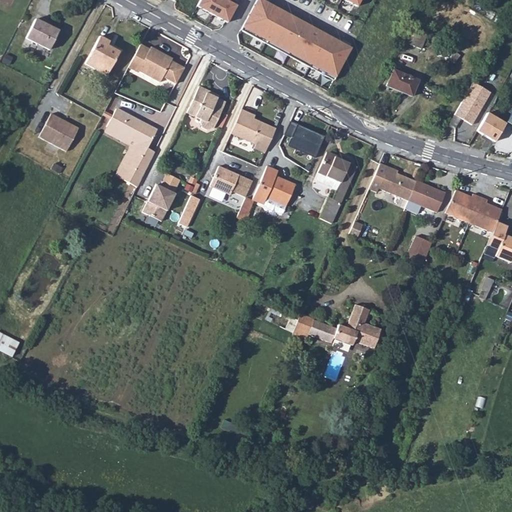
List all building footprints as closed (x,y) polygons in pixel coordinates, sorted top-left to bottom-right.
[(238,5),(227,0),(199,0),(196,7),(228,24),(238,5)] [(350,46),(261,0),(255,0),(240,29),(334,78),(350,46)] [(35,19),(25,39),(49,50),(59,31),(35,19)] [(428,32),(414,27),(408,44),(421,49),(428,32)] [(99,37),(84,64),(106,76),(118,52),(107,46),(109,42),(99,37)] [(140,44),(128,68),(137,73),(138,71),(159,83),(162,77),(175,84),(184,68),(178,65),(171,61),(172,59),(150,47),(149,49),(140,44)] [(393,70),(386,86),(411,97),(418,81),(393,70)] [(490,93),(473,83),(454,115),(471,125),(490,93)] [(217,98),(209,95),(208,91),(199,87),(186,113),(200,119),(199,122),(201,128),(207,130),(213,128),(225,102),(217,98)] [(135,148),(119,179),(137,188),(154,153),(147,149),(155,133),(138,125),(139,122),(115,110),(104,132),(135,148)] [(253,120),(249,118),(251,115),(241,110),(230,134),(255,145),(253,148),(264,153),(275,130),(253,120)] [(506,124),(487,112),(476,131),(495,142),(506,124)] [(50,114),(38,137),(66,152),(78,129),(50,114)] [(289,121),(283,136),(290,139),(287,146),(295,150),(296,148),(316,156),(324,137),(289,121)] [(326,154),(317,173),(318,174),(315,179),(316,181),(336,190),(332,200),(328,198),(319,218),(331,224),(356,167),(348,164),(349,162),(341,158),(340,160),(326,154)] [(378,189),(407,201),(415,182),(396,174),(394,173),(395,170),(379,164),(368,189),(376,193),(378,189)] [(266,166),(251,200),(266,206),(268,209),(276,213),(279,212),(282,214),(295,185),(281,179),(280,182),(274,180),(278,171),(266,166)] [(252,182),(218,167),(209,186),(229,195),(231,192),(245,198),(252,182)] [(155,185),(142,213),(161,222),(174,194),(173,194),(180,180),(166,174),(159,187),(155,185)] [(420,206),(436,213),(445,193),(416,181),(415,182),(407,201),(408,201),(404,209),(417,215),(420,206)] [(455,191),(445,213),(491,234),(496,223),(501,210),(486,203),(487,201),(472,194),(471,197),(455,191)] [(199,200),(191,196),(185,208),(194,212),(199,200)] [(245,198),(240,209),(247,213),(252,201),(245,198)] [(240,209),(236,218),(245,222),(249,213),(247,213),(240,209)] [(362,225),(354,222),(348,235),(357,239),(362,225)] [(511,239),(503,235),(506,227),(496,223),(491,234),(486,246),(497,250),(494,256),(510,263),(511,260),(511,259),(511,239)] [(413,240),(405,260),(421,267),(429,247),(413,240)] [(493,281),(486,278),(481,289),(482,290),(479,297),(484,300),(493,281)] [(299,314),(292,334),(306,340),(308,335),(331,343),(332,339),(351,346),(353,341),(374,349),(374,346),(378,348),(380,342),(377,340),(378,337),(381,338),(383,333),(380,332),(381,330),(364,323),(369,310),(355,305),(346,328),(338,325),(336,329),(313,321),(314,319),(299,314)] [(0,330),(0,350),(12,356),(20,341),(0,330)]
